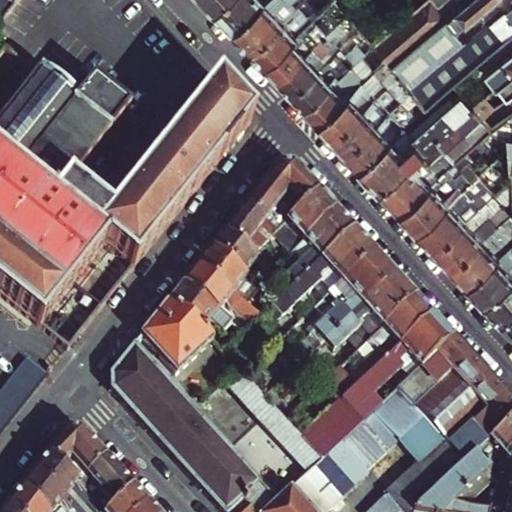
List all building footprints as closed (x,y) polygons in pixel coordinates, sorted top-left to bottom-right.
[(207,0),(215,9),(224,0),(207,0)] [(224,0),(215,9),(234,29),(265,0),(224,0)] [(265,0),(234,29),(253,49),(286,19),(307,0),(265,0)] [(340,0),(334,0),(331,3),(320,14),(265,63),(280,79),(341,22),(352,13),(340,0)] [(390,59),(397,67),(472,0),(448,0),(441,7),(434,0),(430,0),(379,46),(390,59)] [(456,85),(511,35),(511,0),(472,0),(397,67),(402,74),(415,90),(428,105),(431,109),(456,85)] [(265,63),(320,14),(311,5),(295,20),(296,22),(292,26),(286,19),(253,49),(265,63)] [(347,30),(341,22),(280,79),(292,92),(320,66),(315,60),(347,30)] [(339,49),(320,66),(292,92),(306,107),(356,61),(367,50),(359,42),(344,55),(339,49)] [(511,54),(489,75),(503,89),(511,80),(511,54)] [(370,77),(320,122),(333,137),(402,74),(397,67),(390,59),(370,77)] [(356,61),(306,107),(320,122),(370,77),(356,61)] [(402,74),(333,137),(347,152),(415,90),(402,74)] [(168,144),(108,219),(70,188),(129,114),(93,85),(75,106),(40,76),(0,122),(0,300),(43,334),(107,249),(133,270),(252,121),(217,83),(168,144)] [(493,125),(511,108),(511,80),(503,89),(495,96),(479,110),(493,125)] [(470,101),(456,85),(431,109),(428,105),(416,116),(405,126),(361,167),(381,189),(473,104),(470,101)] [(473,104),(479,110),(495,96),(486,87),(470,101),(473,104)] [(428,105),(415,90),(347,152),(361,167),(405,126),(398,119),(409,109),(416,116),(428,105)] [(479,110),(473,104),(381,189),(401,211),(465,152),(493,125),(479,110)] [(511,108),(493,125),(510,144),(511,150),(511,108)] [(401,211),(418,229),(484,169),(494,160),(487,153),(475,164),(465,152),(401,211)] [(279,167),(268,180),(288,196),(279,207),(288,215),(284,218),(288,221),(318,193),(294,166),(279,167)] [(434,247),(483,202),(477,196),(494,181),(484,169),(418,229),(434,247)] [(288,196),(268,180),(245,208),(266,224),(279,207),(288,196)] [(499,197),(495,192),(491,196),(495,201),(499,197)] [(274,271),(289,257),(337,214),(318,193),(288,221),(284,225),(276,232),(272,236),(249,257),(255,262),(267,272),(271,267),(274,271)] [(491,196),(483,202),(434,247),(451,266),(499,222),(492,215),(505,203),(499,197),(495,201),(491,196)] [(243,253),(266,224),(245,208),(223,237),(243,253)] [(499,222),(451,266),(468,284),(511,243),(511,210),(511,211),(499,222)] [(280,281),(290,291),(354,232),(337,214),(289,257),(297,266),(280,281)] [(330,295),(375,255),(354,232),(290,291),(275,304),(272,307),(281,317),(319,283),(330,295)] [(223,237),(211,252),(243,278),(255,262),(249,257),(243,253),(223,237)] [(511,243),(468,284),(486,303),(511,278),(511,243)] [(243,278),(211,252),(197,269),(259,319),(267,311),(245,292),(237,290),(245,280),(243,278)] [(395,277),(375,255),(330,295),(325,299),(337,312),(310,337),(319,347),(395,277)] [(259,319),(197,269),(183,287),(235,328),(242,320),(251,327),(259,319)] [(395,277),(319,347),(262,399),(283,422),(321,387),(340,370),(368,344),(416,300),(395,277)] [(511,278),(486,303),(503,322),(511,313),(511,278)] [(167,306),(203,334),(211,324),(233,342),(242,334),(235,328),(183,287),(167,306)] [(432,318),(416,300),(368,344),(374,351),(364,360),(366,362),(356,371),(364,380),(432,318)] [(203,334),(167,306),(140,340),(174,376),(213,345),(206,337),(203,334)] [(511,313),(503,322),(511,331),(511,330),(511,313)] [(399,370),(409,380),(453,340),(432,318),(364,380),(361,384),(356,388),(352,383),(340,370),(321,387),(337,405),(300,440),(320,462),(328,455),(340,444),(352,433),(364,423),(375,412),(380,407),(371,396),(399,370)] [(425,420),(442,438),(466,464),(475,455),(479,451),(488,443),(511,420),(511,404),(453,340),(409,380),(380,407),(375,412),(402,441),(425,420)] [(253,511),(266,511),(277,502),(240,461),(134,347),(111,377),(112,392),(221,511),(230,511),(243,500),(253,511)] [(0,391),(0,438),(49,377),(26,359),(0,391)] [(224,384),(307,475),(316,467),(320,462),(300,440),(291,430),(283,422),(262,399),(237,371),(224,384)] [(356,388),(361,384),(356,379),(352,383),(356,388)] [(375,412),(364,423),(390,451),(402,441),(375,412)] [(494,467),(503,459),(511,450),(511,420),(488,443),(495,451),(487,459),(479,451),(475,455),(484,466),(489,461),(494,467)] [(364,423),(352,433),(379,462),(390,451),(364,423)] [(67,432),(49,455),(75,487),(106,459),(81,432),(67,432)] [(379,462),(352,433),(340,444),(367,472),(379,462)] [(384,491),(388,495),(389,497),(401,486),(412,476),(424,465),(442,485),(466,464),(442,438),(384,491)] [(340,444),(328,455),(357,485),(369,474),(367,472),(340,444)] [(500,484),(498,503),(511,504),(511,450),(503,459),(511,468),(509,485),(500,484)] [(87,500),(75,487),(49,455),(35,473),(67,511),(74,511),(78,509),(80,511),(96,511),(87,500)] [(320,462),(316,467),(344,497),(357,485),(328,455),(320,462)] [(455,504),(494,467),(489,461),(484,466),(475,455),(466,464),(442,485),(431,496),(420,506),(412,511),(488,511),(489,511),(470,509),(455,504)] [(106,459),(75,487),(87,500),(93,494),(103,505),(96,511),(108,511),(133,489),(106,459)] [(412,476),(431,496),(442,485),(424,465),(412,476)] [(312,511),(327,511),(344,497),(316,467),(307,475),(291,490),(312,511)] [(67,511),(35,473),(22,489),(41,511),(67,511)] [(401,486),(420,506),(431,496),(412,476),(401,486)] [(389,497),(398,506),(403,511),(412,511),(420,506),(401,486),(389,497)] [(8,506),(13,511),(41,511),(22,489),(8,506)] [(108,511),(140,511),(148,505),(133,489),(108,511)] [(312,511),(291,490),(277,502),(266,511),(312,511)] [(369,511),(392,511),(398,506),(389,497),(388,495),(369,511)] [(253,511),(243,500),(230,511),(253,511)] [(511,511),(511,504),(498,503),(490,502),(489,511),(488,511),(511,511)]
